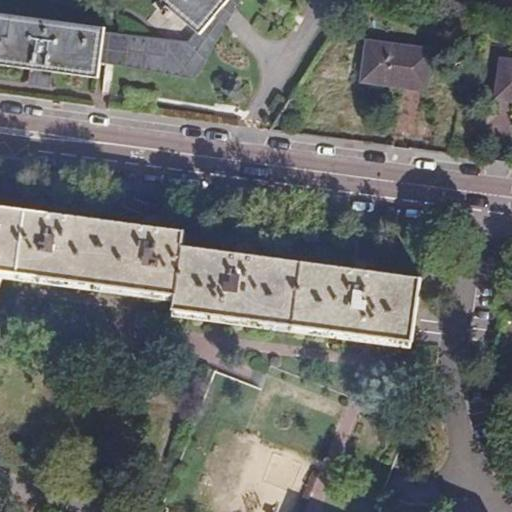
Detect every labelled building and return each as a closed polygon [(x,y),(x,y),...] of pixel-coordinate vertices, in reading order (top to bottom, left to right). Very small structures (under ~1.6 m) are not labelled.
[(229,0),(203,33),(201,32),(190,46),(105,36),(101,64),(194,75),(249,0),(229,0)] [(229,0),(168,0),(166,3),(201,32),(203,33),(229,0)] [(101,64),(105,36),(105,31),(0,16),(0,67),(31,72),(30,80),(52,83),(53,75),(99,80),(101,64)] [(430,53),(368,45),(363,83),(425,91),(430,53)] [(511,63),(501,62),(496,100),(511,102),(511,63)] [(52,83),(30,80),(29,87),(50,91),(52,83)] [(183,233),(0,206),(0,274),(175,298),(173,312),(415,344),(421,279),(181,248),(183,233)]
